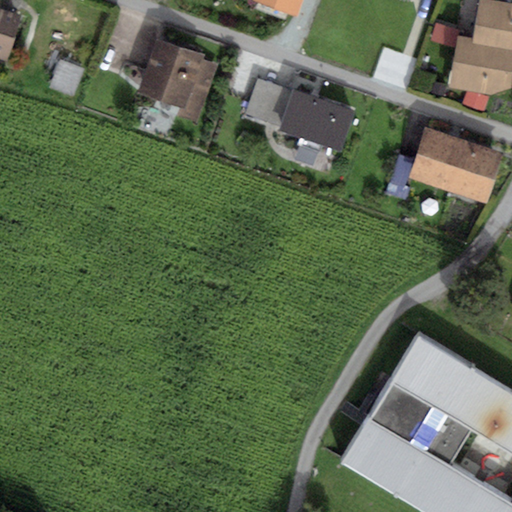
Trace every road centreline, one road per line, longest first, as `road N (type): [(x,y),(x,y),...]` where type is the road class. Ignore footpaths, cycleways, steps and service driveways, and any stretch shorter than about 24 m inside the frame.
road 1 (residential): [(511,133),(139,0)]
road 2 (track): [(292,511),(307,442),(387,322),(477,256),(511,201)]
